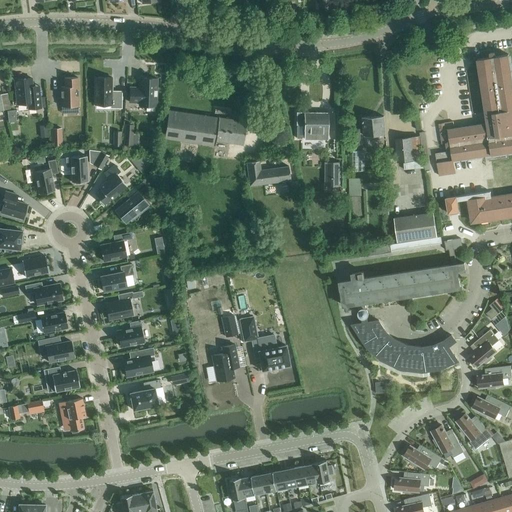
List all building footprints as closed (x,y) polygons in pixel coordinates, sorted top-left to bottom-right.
[(511,151),(511,77),(508,54),(496,56),(495,52),(489,53),(490,57),(477,59),(487,123),(445,130),(444,123),(439,124),(442,144),(446,143),(447,151),(436,153),(439,175),(456,173),(454,160),(507,152),(511,151)] [(65,86),(61,86),(61,90),(61,106),(62,106),(62,113),(78,112),(78,106),(79,106),(78,77),(65,77),(65,86)] [(111,107),(121,108),(122,91),(112,91),(112,77),(95,77),(95,104),(111,105),(111,107)] [(140,102),(139,105),(156,105),(157,78),(140,77),(140,87),(131,87),(130,102),(140,102)] [(28,109),(42,107),(39,86),(33,86),(32,78),(15,80),(17,104),(28,103),(28,109)] [(0,93),(0,110),(5,109),(11,108),(9,100),(8,92),(0,93)] [(212,116),(169,109),(164,138),(215,145),(215,140),(243,144),(246,121),(212,116)] [(305,112),(296,112),(297,138),(302,138),(302,137),(304,137),(304,139),(328,139),(328,112),(305,112)] [(385,116),(374,117),(376,136),(386,135),(385,116)] [(376,136),(374,117),(363,118),(365,137),(376,136)] [(47,124),(40,125),(41,136),(48,135),(47,124)] [(124,144),(132,145),(134,125),(126,124),(124,144)] [(52,128),(52,145),(63,145),(62,127),(52,128)] [(113,131),(113,146),(122,146),(122,131),(113,131)] [(426,131),(419,132),(424,161),(430,160),(426,131)] [(399,162),(404,161),(404,169),(424,167),(423,159),(415,160),(412,136),(396,138),(399,162)] [(103,152),(96,165),(101,169),(108,156),(103,152)] [(136,155),(131,159),(134,164),(140,159),(136,155)] [(71,166),(72,182),(76,182),(76,183),(84,183),(84,182),(87,181),(86,156),(71,157),(71,158),(67,158),(67,166),(71,166)] [(49,168),(35,171),(39,194),(55,190),(51,174),(58,173),(55,159),(48,160),(49,168)] [(259,160),(246,162),(250,185),(262,184),(291,180),(289,166),(260,170),(259,160)] [(101,189),(95,194),(104,205),(127,185),(117,173),(120,171),(115,164),(104,173),(109,179),(99,187),(101,189)] [(140,176),(148,171),(146,167),(137,172),(140,176)] [(349,178),(350,196),(361,196),(361,185),(361,178),(349,178)] [(297,180),(289,182),(292,192),(300,190),(297,180)] [(135,188),(127,195),(130,199),(138,192),(135,188)] [(1,212),(22,219),(27,204),(16,201),(18,194),(6,191),(2,203),(4,203),(1,212)] [(449,213),(460,212),(458,201),(468,199),(470,217),(469,219),(472,221),(472,222),(473,222),(476,224),(478,222),(496,219),(496,220),(502,219),(502,218),(511,216),(511,192),(491,196),(491,191),(446,198),(449,213)] [(125,221),(147,203),(138,192),(130,199),(116,210),(125,221)] [(394,218),(398,242),(437,236),(434,212),(430,213),(394,218)] [(0,246),(20,249),(20,244),(22,244),(23,236),(21,235),(22,230),(0,228),(0,246)] [(100,244),(103,261),(127,256),(123,240),(132,238),(131,232),(113,235),(115,241),(100,244)] [(441,237),(390,244),(391,244),(391,250),(442,243),(441,237)] [(448,240),(445,241),(446,249),(446,250),(449,250),(454,249),(462,247),(461,238),(453,240),(448,240)] [(336,253),(337,261),(392,252),(391,250),(391,244),(336,253)] [(45,256),(22,260),(25,277),(49,272),(45,256)] [(103,287),(103,291),(127,286),(124,276),(134,274),(132,263),(120,266),(121,272),(100,276),(101,280),(99,280),(101,288),(103,287)] [(465,263),(456,264),(450,265),(364,278),(363,272),(355,273),(352,273),(353,280),(340,282),(341,291),(342,291),(343,299),(342,299),(344,306),(360,303),(361,309),(360,310),(360,311),(360,312),(360,313),(360,315),(361,316),(362,317),(363,323),(353,324),(368,347),(381,359),(401,368),(423,371),(441,368),(458,360),(455,355),(454,355),(449,346),(456,340),(452,335),(445,340),(434,345),(422,347),(408,345),(395,339),(386,331),(379,320),(368,322),(367,316),(367,315),(368,314),(368,312),(368,311),(367,309),(366,308),(365,302),(460,288),(459,281),(457,271),(466,270),(465,263)] [(0,270),(0,284),(14,282),(11,268),(0,270)] [(192,279),(185,281),(186,284),(187,289),(194,287),(193,282),(192,282),(192,279)] [(38,304),(62,299),(59,283),(42,287),(41,282),(25,285),(28,299),(36,297),(38,304)] [(3,296),(19,293),(17,285),(1,288),(3,296)] [(119,300),(106,303),(109,319),(133,315),(129,299),(134,298),(140,297),(143,296),(141,291),(133,292),(132,291),(118,294),(119,300)] [(176,299),(170,301),(172,312),(178,311),(176,299)] [(486,313),(491,319),(503,309),(495,300),(490,305),(492,308),(486,313)] [(20,323),(36,319),(34,311),(18,315),(20,323)] [(43,332),(68,327),(65,312),(40,317),(43,332)] [(233,315),(221,317),(225,336),(237,333),(233,315)] [(506,315),(496,325),(504,334),(509,329),(506,315)] [(240,319),(244,341),(257,338),(253,317),(240,319)] [(121,344),(121,346),(143,342),(140,327),(142,326),(141,320),(129,322),(131,328),(118,331),(119,338),(117,338),(119,345),(121,344)] [(493,345),(500,340),(490,329),(471,345),(477,352),(470,357),(472,359),(470,360),(474,366),(476,364),(478,366),(485,361),(486,362),(491,358),(490,356),(497,350),(493,345)] [(49,362),(74,357),(71,341),(56,343),(55,337),(38,340),(39,348),(46,346),(49,362)] [(235,378),(233,369),(239,368),(235,344),(222,347),(223,353),(212,355),(218,382),(235,378)] [(261,369),(262,370),(263,370),(272,368),(279,367),(288,365),(290,365),(289,363),(286,346),(286,345),(284,345),(284,346),(276,347),(267,348),(268,349),(259,350),(258,350),(258,352),(259,352),(262,369),(261,369)] [(139,357),(124,360),(125,368),(124,368),(125,375),(126,374),(127,376),(153,371),(149,355),(154,354),(153,348),(138,350),(139,357)] [(486,375),(478,376),(479,387),(488,386),(488,389),(495,388),(495,386),(504,385),(503,378),(511,377),(511,375),(511,365),(486,368),(486,375)] [(55,391),(80,386),(77,370),(61,373),(59,366),(43,369),(46,381),(53,380),(55,391)] [(171,376),(173,384),(189,381),(187,373),(171,376)] [(145,390),(130,393),(131,398),(129,398),(130,405),(132,404),(133,410),(158,405),(155,388),(160,387),(159,379),(143,382),(145,390)] [(480,413),(486,416),(487,414),(495,418),(498,412),(506,416),(511,405),(488,394),(485,400),(478,396),(477,399),(475,398),(472,404),(474,405),(473,407),(481,411),(480,413)] [(86,415),(82,398),(59,403),(62,420),(69,419),(71,431),(72,431),(72,432),(78,431),(78,429),(84,428),(81,416),(86,415)] [(29,411),(44,408),(42,400),(27,403),(29,411)] [(15,406),(4,408),(6,416),(17,414),(15,406)] [(457,417),(458,419),(456,420),(462,427),(460,429),(465,435),(466,433),(472,439),(470,441),(476,448),(492,436),(492,435),(476,416),(471,420),(466,413),(464,415),(462,413),(457,417)] [(436,438),(434,439),(437,445),(439,444),(443,452),(449,449),(453,457),(464,451),(452,429),(446,432),(442,425),(440,426),(439,424),(433,427),(434,429),(432,430),(436,438)] [(499,443),(501,449),(511,445),(511,442),(511,439),(499,443)] [(410,462),(416,465),(417,464),(425,468),(428,463),(436,468),(440,462),(442,458),(443,457),(423,445),(420,451),(410,445),(409,447),(407,446),(403,452),(405,453),(404,455),(412,460),(410,462)] [(511,445),(501,449),(503,454),(511,451),(511,445)] [(511,451),(503,454),(504,460),(511,457),(511,451)] [(442,458),(440,462),(446,466),(448,462),(442,458)] [(315,463),(319,482),(331,480),(330,474),(334,473),(332,465),(328,466),(327,460),(315,462),(315,463)] [(305,465),(308,483),(319,481),(315,463),(305,465)] [(294,468),(298,485),(308,483),(305,465),(294,468)] [(284,470),(287,487),(298,485),(294,468),(284,470)] [(273,472),(277,489),(287,487),(284,470),(273,472)] [(404,492),(411,493),(411,490),(420,491),(420,485),(429,486),(430,474),(408,471),(407,478),(396,477),(396,479),(394,479),(393,486),(395,486),(395,489),(404,490),(404,492)] [(263,474),(266,491),(277,489),(273,472),(263,474)] [(252,476),(256,494),(266,491),(263,474),(252,476)] [(242,478),(246,496),(256,494),(252,476),(242,478)] [(233,494),(236,504),(247,502),(246,496),(242,478),(242,477),(231,479),(232,485),(228,486),(230,494),(233,494)] [(455,487),(464,485),(463,479),(454,481),(455,487)] [(484,488),(476,491),(478,497),(486,495),(484,489),(484,488)] [(141,493),(145,511),(156,511),(156,510),(153,490),(141,492),(141,493)] [(140,511),(145,511),(141,493),(132,495),(134,511),(140,511)] [(398,507),(398,510),(396,510),(396,511),(424,511),(423,507),(432,505),(429,493),(427,494),(407,498),(409,505),(398,507)] [(511,511),(511,493),(501,497),(505,511),(511,511)] [(121,501),(116,502),(117,511),(134,511),(132,495),(131,494),(122,496),(120,496),(121,501)] [(453,496),(442,499),(443,505),(455,502),(453,497),(453,496)] [(505,511),(501,497),(487,501),(490,511),(505,511)] [(32,511),(32,504),(29,504),(29,501),(23,501),(23,504),(19,504),(18,511),(32,511)] [(32,504),(32,511),(45,511),(45,504),(42,504),(42,502),(35,501),(35,504),(32,504)] [(490,511),(487,501),(474,505),(475,511),(490,511)]
